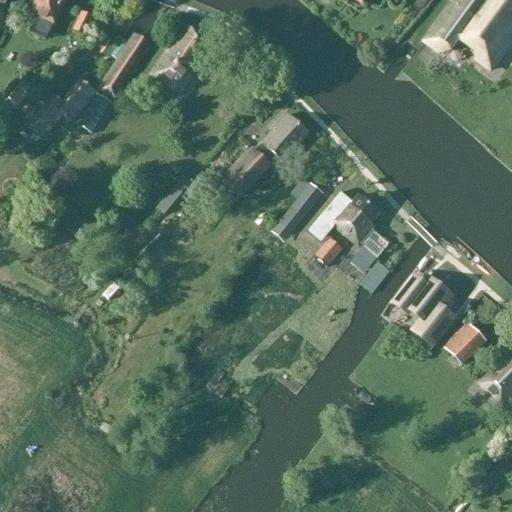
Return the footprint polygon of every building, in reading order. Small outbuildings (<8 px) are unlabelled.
[(0,0),(0,29),(5,19),(0,16),(7,0),(9,0),(11,1),(11,0),(0,0)] [(33,0),(28,10),(35,13),(28,29),(45,37),(51,22),(63,0),(33,0)] [(346,0),(361,10),(367,0),(346,0)] [(511,0),(456,0),(423,47),(438,58),(449,56),(459,43),(472,53),(474,64),(489,75),(511,43),(511,0)] [(94,18),(82,10),(71,28),(84,35),(94,18)] [(194,67),(209,46),(187,31),(172,54),(170,52),(152,78),(178,97),(197,70),(194,67)] [(96,91),(98,92),(115,102),(151,48),(147,47),(132,40),(129,45),(96,91)] [(39,141),(61,117),(72,126),(96,95),(79,81),(60,105),(52,98),(38,113),(36,111),(22,126),(39,141)] [(96,98),(76,127),(89,136),(109,107),(96,98)] [(286,117),(232,176),(246,190),(275,159),(280,165),(307,136),(286,117)] [(189,185),(181,179),(163,202),(171,209),(189,185)] [(288,212),(288,213),(278,227),(290,237),(301,223),(323,197),(312,186),(288,212)] [(306,235),(319,246),(334,229),(358,249),(373,232),(369,228),(380,216),(359,198),(351,206),(339,196),(306,235)] [(342,252),(328,243),(313,258),(327,270),(342,252)] [(459,315),(427,289),(403,319),(419,333),(413,341),(427,353),(459,315)] [(444,351),(461,369),(485,344),(468,327),(444,351)] [(511,354),(478,386),(501,411),(511,400),(511,354)] [(478,494),(479,493),(484,498),(511,468),(507,463),(509,462),(501,456),(470,487),(478,494)]
